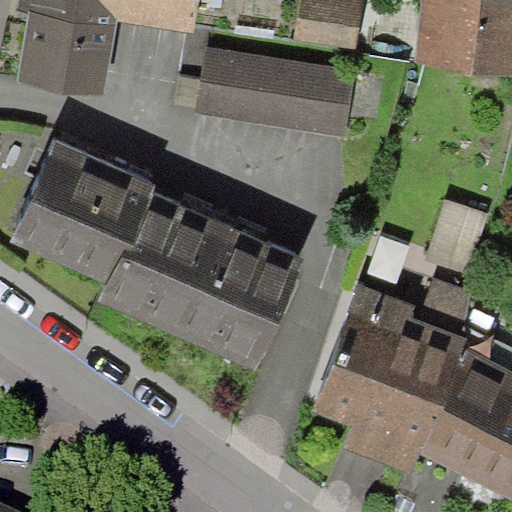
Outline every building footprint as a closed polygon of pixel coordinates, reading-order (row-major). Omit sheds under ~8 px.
[(27,0),(16,67),(99,81),(111,7),(185,20),(188,0),(206,0),(218,2),(218,0),(27,0)] [(302,0),(297,37),(357,45),(363,0),(302,0)] [(511,0),(422,0),(416,66),(511,75),(511,0)] [(209,45),(198,111),(346,135),(357,68),(209,45)] [(145,171),(47,128),(4,224),(102,268),(140,182),(145,171)] [(253,351),(297,252),(140,182),(102,268),(95,282),(253,351)] [(487,213),(445,200),(427,258),(469,271),(487,213)] [(417,434),(458,335),(349,291),(307,394),(388,427),(380,447),(408,458),(417,434)] [(511,367),(481,352),(490,330),(463,319),(458,335),(417,434),(511,480),(511,367)] [(21,511),(0,501),(0,511),(21,511)]
